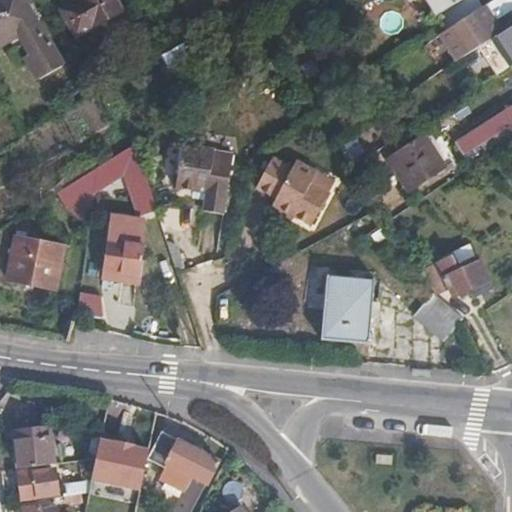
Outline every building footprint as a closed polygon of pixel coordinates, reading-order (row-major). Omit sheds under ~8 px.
[(44,41),(21,0),(0,0),(0,44),(20,33),(30,50),(44,41)] [(125,11),(118,0),(77,0),(78,1),(63,11),(80,38),(125,11)] [(462,0),(425,0),(436,17),(462,0)] [(511,11),(511,0),(502,0),(490,8),(490,9),(486,12),(483,7),(440,34),(454,56),(467,48),(470,53),(487,42),(484,37),(497,29),(491,19),(495,17),(498,21),(511,11)] [(484,37),(487,42),(500,34),(497,29),(484,37)] [(454,56),(457,61),(470,53),(467,48),(454,56)] [(391,155),(410,193),(453,172),(434,133),(391,155)] [(212,217),(220,166),(201,164),(203,151),(170,146),(163,189),(195,194),(192,214),(212,217)] [(201,164),(220,166),(222,155),(203,151),(201,164)] [(308,228),(326,195),(309,185),(315,174),(295,163),(291,170),(271,159),(255,190),(274,201),(271,207),(308,228)] [(63,213),(90,197),(94,171),(53,196),(63,213)] [(309,185),(326,195),(332,184),(315,174),(309,185)] [(138,229),(108,224),(102,270),(117,274),(116,280),(137,283),(142,245),(138,229)] [(53,289),(62,247),(14,239),(6,278),(22,281),(22,284),(53,289)] [(455,264),(451,256),(437,262),(451,295),(486,280),(475,257),(455,264)] [(362,344),(373,279),(331,272),(319,337),(362,344)] [(442,340),(461,317),(430,293),(412,315),(442,340)] [(11,433),(16,468),(51,464),(46,429),(11,433)] [(189,511),(217,460),(161,431),(146,459),(165,470),(168,465),(192,478),(174,511),(189,511)] [(117,443),(99,438),(90,478),(139,492),(146,459),(148,452),(132,447),(133,445),(117,441),(117,443)] [(35,471),(18,474),(22,499),(54,494),(52,474),(36,475),(35,471)] [(41,511),(40,502),(23,505),(24,511),(57,511),(57,510),(41,511)]
